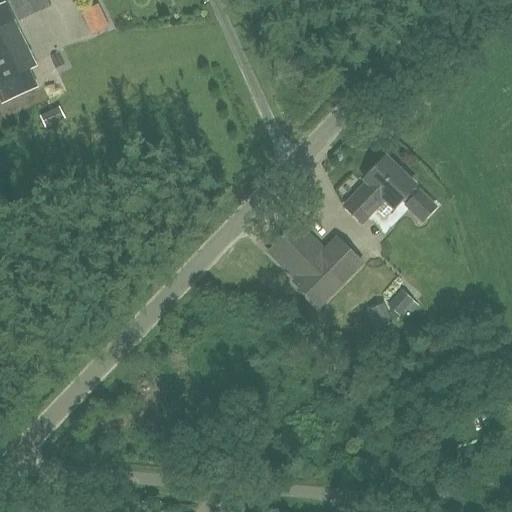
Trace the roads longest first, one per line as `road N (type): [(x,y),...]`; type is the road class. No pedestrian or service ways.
road 1 (unclassified): [(8,464),(454,0)]
road 2 (unclassified): [(421,511),(8,464)]
